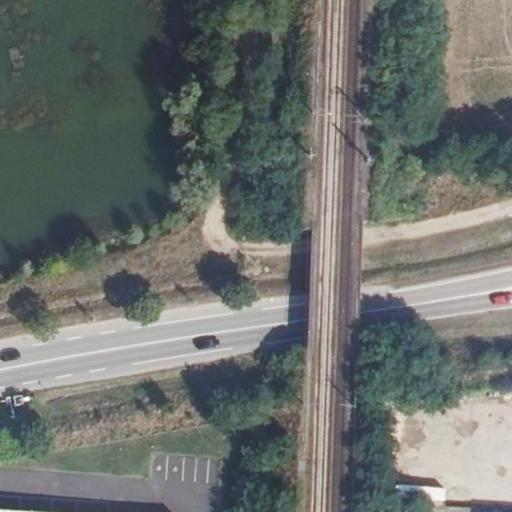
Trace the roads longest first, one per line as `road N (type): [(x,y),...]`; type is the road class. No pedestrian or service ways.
road 1 (track): [(252,0),(242,115),(210,238),(291,251),(511,206)]
road 2 (primary): [(440,297),(0,370)]
